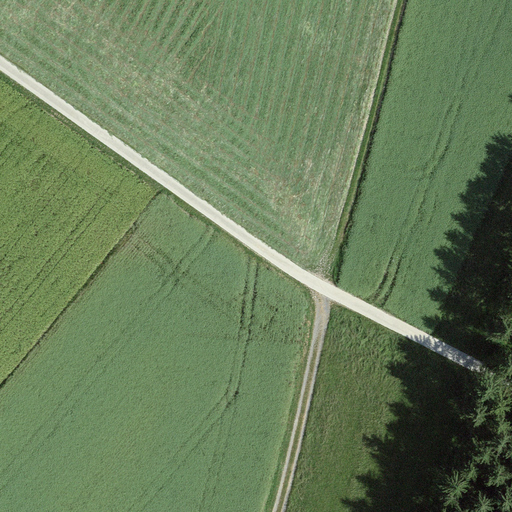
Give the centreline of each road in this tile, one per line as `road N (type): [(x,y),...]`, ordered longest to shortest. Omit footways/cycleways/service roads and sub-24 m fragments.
road 1 (track): [(0,63),(295,272),(511,385)]
road 2 (track): [(403,0),(278,511)]
